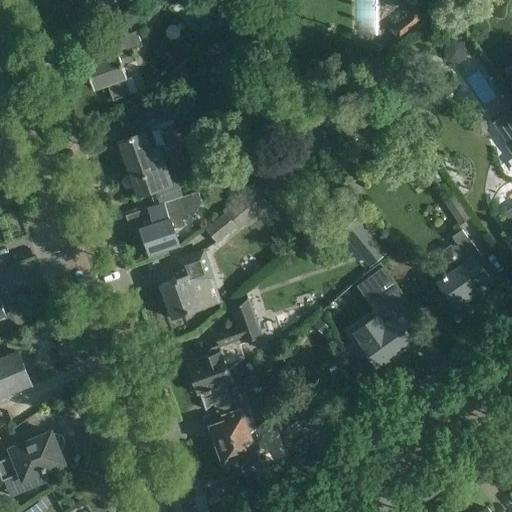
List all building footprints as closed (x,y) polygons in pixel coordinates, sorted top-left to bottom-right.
[(98,0),(101,9),(103,8),(105,14),(118,10),(116,3),(118,2),(117,0),(98,0)] [(129,29),(141,19),(155,7),(152,4),(157,0),(171,0),(173,2),(174,0),(141,0),(132,7),(120,18),(129,29)] [(262,0),(246,8),(257,40),(272,35),(265,12),(280,7),(277,0),(262,0)] [(378,0),(358,0),(357,23),(368,23),(369,18),(378,18),(378,0)] [(224,14),(230,21),(242,10),(236,4),(224,14)] [(424,21),(415,10),(391,29),(399,39),(424,21)] [(231,29),(231,30),(248,23),(245,14),(231,24),(229,26),(231,29)] [(142,46),(137,31),(112,40),(117,54),(85,65),(94,89),(107,85),(113,101),(130,95),(124,79),(127,78),(122,65),(136,60),(132,49),(142,46)] [(377,61),(367,69),(379,84),(388,75),(377,61)] [(466,77),(484,107),(501,98),(483,67),(466,77)] [(121,147),(118,148),(123,163),(126,162),(139,196),(154,191),(159,204),(167,202),(182,196),(175,176),(168,179),(157,146),(165,144),(160,128),(152,131),(151,128),(171,120),(165,102),(154,106),(136,113),(142,131),(143,133),(119,142),(121,147)] [(511,109),(493,123),(511,150),(511,210),(505,215),(511,224),(511,109)] [(336,110),(325,118),(331,125),(342,118),(336,110)] [(300,150),(313,145),(304,120),(291,125),(300,150)] [(265,207),(251,190),(239,200),(206,229),(218,243),(236,228),(238,230),(265,207)] [(145,238),(141,240),(148,259),(167,252),(166,249),(177,245),(179,245),(174,228),(179,227),(186,214),(192,218),(201,202),(198,191),(186,195),(182,196),(167,202),(159,204),(148,208),(153,225),(141,229),(145,238)] [(455,196),(444,203),(459,226),(471,218),(455,196)] [(452,274),(439,283),(442,288),(454,304),(475,289),(478,293),(484,288),(482,285),(490,279),(478,263),(475,259),(481,255),(473,243),(473,244),(463,230),(452,237),(459,247),(451,245),(443,250),(442,259),(452,274)] [(183,276),(160,284),(173,319),(191,313),(200,310),(215,304),(207,281),(214,278),(208,263),(204,250),(200,252),(181,258),(177,259),(183,276)] [(385,312),(354,333),(361,344),(365,350),(377,366),(412,341),(409,338),(424,327),(414,313),(382,268),(363,281),(385,312)] [(0,318),(7,316),(6,313),(9,311),(4,298),(1,299),(0,296),(0,318)] [(198,390),(198,393),(200,392),(206,410),(213,404),(228,391),(226,384),(232,382),(228,371),(245,359),(240,345),(262,337),(248,300),(233,312),(238,326),(234,327),(215,334),(219,346),(209,349),(211,356),(198,360),(199,361),(189,365),(190,368),(185,370),(188,381),(192,392),(198,390)] [(321,319),(315,325),(323,333),(329,327),(321,319)] [(0,395),(31,383),(19,352),(0,359),(0,395)] [(363,358),(350,368),(357,378),(370,368),(363,358)] [(212,431),(208,432),(214,448),(217,446),(249,435),(257,429),(256,428),(244,395),(259,381),(253,373),(238,386),(236,385),(228,392),(228,391),(213,404),(221,412),(224,421),(210,426),(212,431)] [(323,410),(309,388),(293,398),(308,420),(323,410)] [(270,453),(280,445),(276,437),(268,439),(264,424),(249,435),(217,446),(223,464),(237,459),(239,464),(252,459),(254,464),(272,458),(270,453)] [(52,435),(51,432),(36,439),(33,433),(22,438),(24,443),(10,449),(13,456),(0,460),(0,476),(2,481),(20,474),(23,480),(26,479),(30,488),(47,481),(44,472),(64,464),(59,450),(61,449),(63,446),(64,443),(63,439),(61,437),(59,435),(56,434),(52,435)] [(22,511),(44,511),(50,508),(43,498),(22,511)]
